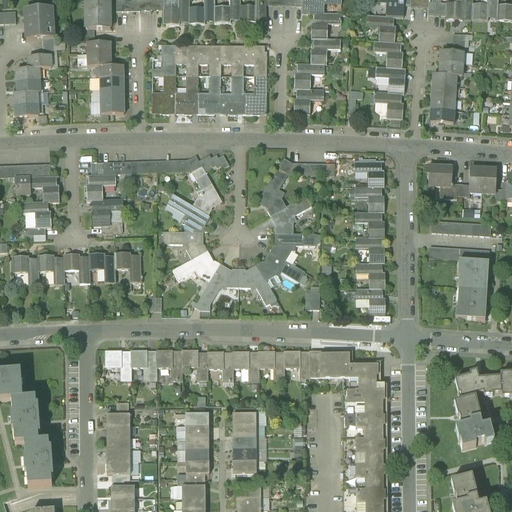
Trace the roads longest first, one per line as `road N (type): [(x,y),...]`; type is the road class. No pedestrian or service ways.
road 1 (residential): [(86,332),(407,339)]
road 2 (residential): [(407,339),(414,146)]
road 3 (residential): [(409,511),(407,339)]
road 4 (residential): [(86,332),(86,504)]
road 5 (residential): [(136,141),(280,142)]
road 6 (residential): [(280,142),(414,146)]
